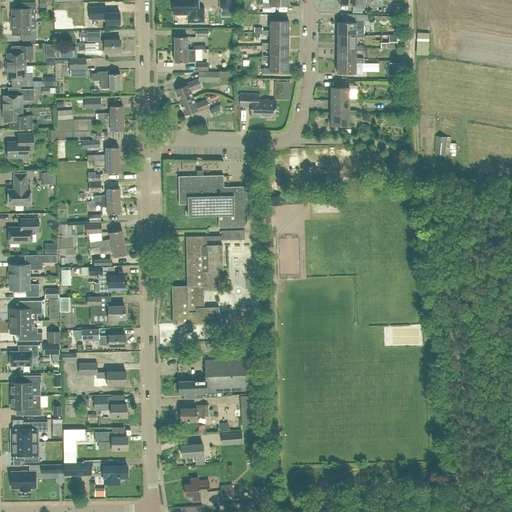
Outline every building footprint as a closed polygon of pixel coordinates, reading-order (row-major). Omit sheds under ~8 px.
[(172,0),(173,3),(171,5),(171,8),(173,10),(173,14),(187,14),(188,22),(203,22),(203,8),(197,8),(196,0),(172,0)] [(233,0),(218,0),(219,9),(233,8),(233,0)] [(11,21),(36,21),(35,2),(20,2),(21,8),(11,8),(11,21)] [(105,24),(120,24),(119,12),(106,12),(106,7),(88,7),(88,19),(105,19),(105,24)] [(269,20),(269,30),(262,30),(261,35),(269,35),(269,33),(288,33),(288,20),(269,20)] [(356,33),(356,25),(363,25),(363,20),(354,20),(354,22),(337,22),(337,35),(355,35),(355,33),(356,33)] [(36,21),(11,21),(11,34),(21,34),(21,40),(36,40),(36,28),(36,21)] [(77,22),(66,23),(66,30),(77,30),(77,22)] [(100,41),(100,31),(86,32),(86,41),(100,41)] [(269,35),(269,43),(261,43),(261,48),(269,48),(269,46),(288,46),(288,33),(269,33),(269,35)] [(363,33),(356,33),(355,33),(355,35),(337,35),(336,48),(355,48),(355,45),(356,38),(363,38),(363,33)] [(380,49),(397,48),(397,35),(388,35),(388,42),(380,42),(380,49)] [(174,49),(187,49),(187,36),(173,37),(174,49)] [(104,42),(99,42),(84,42),(84,52),(100,52),(100,50),(104,50),(104,52),(120,52),(120,39),(104,39),(104,42)] [(5,66),(25,65),(25,58),(32,58),(32,45),(20,46),(20,52),(7,53),(7,60),(5,60),(5,66)] [(363,45),(355,45),(355,48),(336,48),(336,60),(355,60),(355,58),(355,50),(363,50),(363,45)] [(269,46),(269,48),(269,55),(261,55),(261,61),(269,61),(269,58),(288,59),(288,46),(269,46)] [(187,49),(174,49),(174,62),(187,62),(195,62),(195,49),(193,49),(187,49)] [(46,65),(54,65),(54,57),(46,57),(46,65)] [(70,58),(70,69),(85,68),(85,57),(70,58)] [(269,58),(269,61),(269,68),(261,68),(261,73),(270,73),(270,71),(288,72),(288,59),(269,58)] [(363,58),(355,58),(355,60),(336,60),(336,73),(355,73),(355,63),(363,63),(363,58)] [(388,75),(400,75),(400,63),(388,63),(388,75)] [(25,65),(5,66),(6,71),(7,71),(7,79),(20,78),(20,86),(32,86),(32,81),(32,73),(25,73),(25,65)] [(292,73),(304,76),(306,68),(294,65),(292,73)] [(100,73),(91,73),(91,80),(100,80),(100,88),(109,88),(109,89),(120,89),(120,74),(110,74),(109,71),(100,71),(100,73)] [(205,82),(219,82),(219,71),(206,71),(205,82)] [(46,77),(45,85),(53,85),(54,77),(46,77)] [(180,102),(193,97),(190,91),(200,87),(197,78),(186,82),(187,84),(174,89),(180,102)] [(348,85),(348,87),(330,87),(330,101),(349,101),(349,98),(349,90),(357,90),(357,85),(348,85)] [(2,108),(21,108),(21,100),(33,100),(33,89),(19,89),(19,95),(3,95),(3,102),(2,102),(2,108)] [(235,105),(239,105),(239,106),(250,106),(250,117),(275,118),(275,100),(258,100),(258,94),(240,93),(240,94),(235,94),(235,105)] [(193,97),(180,102),(185,115),(197,110),(198,112),(208,107),(205,99),(195,103),(193,97)] [(84,98),(84,109),(101,108),(100,98),(84,98)] [(357,98),(349,98),(349,101),(330,101),(330,113),(349,113),(349,110),(349,103),(357,103),(357,98)] [(109,106),(110,118),(123,118),(123,105),(109,106)] [(219,106),(209,110),(211,116),(222,112),(219,106)] [(21,108),(2,108),(2,113),(3,113),(3,121),(20,121),(20,128),(32,128),(32,120),(32,115),(21,115),(21,108)] [(57,110),(57,120),(65,119),(64,110),(57,110)] [(357,110),(349,110),(349,113),(330,113),(330,126),(349,126),(349,115),(357,115),(357,110)] [(110,118),(110,124),(110,131),(123,131),(123,118),(110,118)] [(55,130),(47,130),(47,141),(55,141),(55,130)] [(96,131),(96,133),(92,133),(92,139),(96,139),(96,140),(107,139),(107,131),(96,131)] [(29,148),(33,148),(32,133),(17,133),(17,141),(7,141),(7,145),(5,147),(7,149),(7,157),(29,157),(29,148)] [(434,153),(448,155),(455,156),(456,143),(450,143),(450,137),(435,136),(434,153)] [(81,148),(100,147),(99,140),(81,141),(81,148)] [(427,150),(433,148),(431,142),(425,143),(427,150)] [(105,154),(92,154),(86,154),(86,160),(119,159),(118,147),(105,147),(105,154)] [(93,166),(105,166),(106,173),(119,172),(119,159),(86,160),(87,166),(93,166)] [(40,172),(40,184),(55,184),(55,172),(40,172)] [(100,173),(94,173),(94,172),(88,172),(88,181),(101,181),(100,173)] [(8,205),(30,205),(29,189),(26,189),(26,173),(13,173),(14,189),(8,189),(8,205)] [(247,222),(247,219),(246,186),(223,186),(223,175),(178,176),(178,204),(187,204),(187,216),(218,215),(218,227),(243,227),(247,222)] [(89,192),(101,191),(101,182),(88,182),(89,192)] [(94,195),(94,201),(119,200),(119,188),(106,188),(106,195),(94,195)] [(286,195),(266,197),(266,205),(287,204),(286,195)] [(94,207),(107,207),(107,213),(120,213),(119,200),(94,201),(88,201),(88,207),(94,207)] [(74,216),(74,223),(100,222),(100,215),(74,216)] [(31,232),(38,232),(38,218),(22,218),(22,226),(8,227),(8,243),(31,242),(31,232)] [(85,224),(85,233),(101,232),(100,223),(85,224)] [(110,238),(97,241),(88,242),(89,247),(98,246),(124,242),(122,229),(108,232),(110,238)] [(66,249),(78,249),(77,230),(65,230),(66,249)] [(221,235),(202,236),(185,236),(186,285),(171,286),(172,324),(219,322),(218,307),(204,307),(203,290),(218,289),(218,270),(222,270),(222,244),(206,245),(206,240),(244,239),(244,230),(221,230),(221,235)] [(284,240),(284,277),(304,278),(304,241),(284,240)] [(100,252),(112,250),(113,257),(126,254),(124,242),(98,246),(89,247),(90,248),(89,248),(90,254),(100,252)] [(44,243),(44,254),(56,254),(56,243),(44,243)] [(247,268),(248,249),(233,247),(232,267),(247,268)] [(7,277),(29,276),(29,269),(42,269),(42,254),(24,255),(24,263),(9,264),(9,271),(7,271),(7,277)] [(89,275),(102,275),(102,266),(89,266),(89,275)] [(70,269),(60,269),(61,285),(70,285),(70,269)] [(108,291),(108,289),(127,289),(127,283),(124,283),(124,274),(108,274),(108,281),(99,281),(99,291),(108,291)] [(29,276),(7,277),(8,282),(9,282),(9,289),(25,289),(25,296),(39,296),(39,283),(29,283),(29,276)] [(44,289),(45,298),(58,298),(57,288),(44,289)] [(236,293),(210,295),(210,305),(236,304),(236,293)] [(108,313),(108,319),(108,323),(117,323),(117,319),(125,319),(125,305),(108,305),(108,306),(100,306),(100,296),(87,296),(87,305),(90,305),(90,314),(108,313)] [(59,311),(69,311),(69,297),(58,297),(59,311)] [(9,320),(34,320),(30,320),(30,314),(37,313),(37,308),(41,308),(41,300),(27,300),(28,308),(9,308),(9,320)] [(34,320),(9,320),(10,333),(28,332),(28,340),(42,340),(42,332),(37,332),(37,326),(34,326),(34,320)] [(82,340),(98,340),(98,345),(108,345),(108,346),(125,346),(125,334),(108,334),(108,335),(99,336),(98,329),(81,329),(82,340)] [(47,331),(47,342),(60,342),(60,331),(47,331)] [(43,343),(44,354),(59,354),(59,343),(43,343)] [(10,365),(31,365),(31,356),(38,356),(37,344),(22,344),(22,351),(10,351),(10,365)] [(222,392),(252,390),(252,394),(262,393),(261,375),(251,375),(250,357),(204,359),(205,384),(193,385),(193,380),(178,381),(179,393),(193,392),(193,398),(222,396),(222,392)] [(79,378),(107,377),(107,385),(126,385),(125,371),(106,371),(97,372),(96,362),(78,363),(79,378)] [(10,395),(40,395),(40,382),(41,382),(41,374),(25,375),(25,382),(10,382),(10,395)] [(246,395),(247,419),(243,419),(243,429),(262,428),(260,394),(246,395)] [(40,395),(10,395),(10,408),(25,408),(25,415),(41,414),(41,407),(40,407),(40,395)] [(111,396),(100,397),(94,397),(94,409),(110,409),(111,417),(126,417),(126,403),(112,404),(111,396)] [(180,408),(180,421),(196,421),(196,415),(208,415),(208,404),(200,405),(196,405),(196,407),(180,408)] [(11,429),(10,429),(10,430),(11,443),(39,443),(39,431),(47,431),(47,421),(21,421),(21,429),(11,429)] [(111,450),(127,449),(127,436),(112,436),(112,431),(94,431),(94,442),(111,441),(111,450)] [(220,433),(221,444),(242,443),(241,432),(220,433)] [(11,454),(11,455),(12,455),(24,455),(24,462),(39,462),(39,443),(11,443),(11,454)] [(194,445),(194,444),(180,445),(181,456),(194,455),(195,463),(204,463),(202,444),(194,445)] [(63,462),(63,475),(91,475),(91,462),(63,462)] [(118,476),(127,476),(127,465),(112,465),(112,466),(103,466),(103,477),(104,477),(104,483),(118,483),(118,476)] [(11,472),(11,488),(20,487),(20,490),(29,490),(29,487),(35,487),(35,472),(11,472)] [(185,496),(192,495),(192,500),(200,500),(199,489),(209,488),(208,479),(198,480),(198,477),(190,478),(190,484),(184,484),(185,496)] [(266,485),(253,486),(254,500),(267,500),(266,485)] [(233,496),(232,488),(220,489),(220,498),(233,496)]
